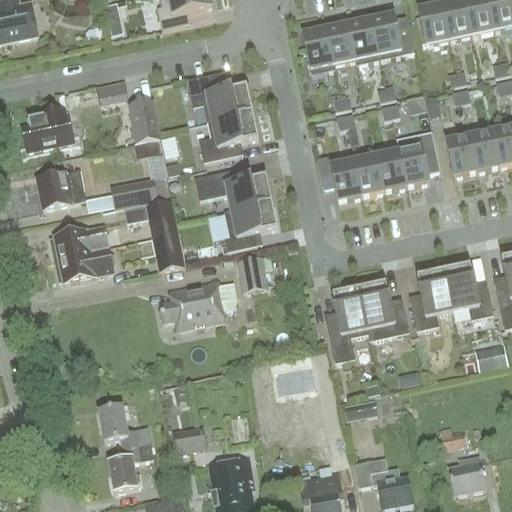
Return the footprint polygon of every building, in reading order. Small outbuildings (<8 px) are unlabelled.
[(0,0),(0,48),(37,41),(30,9),(19,11),(16,0),(0,0)] [(209,0),(158,0),(162,12),(157,13),(162,36),(185,31),(182,19),(212,13),(209,1),(209,0)] [(511,32),(511,12),(509,0),(491,0),(486,1),(494,37),(511,32)] [(494,37),(486,1),(464,6),(471,42),(494,37)] [(471,42),(464,6),(441,11),(448,47),(471,42)] [(130,35),(126,7),(115,9),(120,37),(130,35)] [(448,47),(441,11),(418,16),(426,51),(448,47)] [(395,26),(394,21),(371,26),(380,66),(402,61),(414,58),(407,23),(395,26)] [(380,66),(371,26),(348,31),(356,66),(355,66),(356,71),(380,66)] [(356,66),(348,31),(325,36),(333,71),(334,71),(355,66),(356,66)] [(333,71),(325,36),(303,40),(311,81),(335,75),(334,71),(333,71)] [(508,68),(500,70),(503,83),(511,81),(508,68)] [(503,83),(500,70),(492,72),(495,85),(503,83)] [(456,79),(459,92),(467,90),(464,78),(456,79)] [(207,128),(253,118),(247,91),(224,96),(220,79),(187,86),(193,114),(203,111),(207,128)] [(451,94),(459,92),(456,79),(448,81),(451,94)] [(507,101),(504,88),(496,89),(499,103),(507,101)] [(393,93),(385,95),(388,107),(396,105),(393,93)] [(388,107),(385,95),(377,96),(380,109),(388,107)] [(460,96),(462,109),(470,108),(468,95),(460,96)] [(462,109),(460,96),(451,98),(454,111),(462,109)] [(340,104),(343,117),(351,115),(349,102),(340,104)] [(163,144),(155,104),(129,109),(136,149),(163,144)] [(343,117),(340,104),(332,106),(335,118),(343,117)] [(397,110),(389,112),(392,124),(400,122),(397,110)] [(392,124),(389,112),(381,114),(384,126),(392,124)] [(65,114),(38,120),(39,123),(29,125),(30,131),(20,133),(26,160),(75,148),(70,123),(67,123),(65,114)] [(253,118),(207,128),(211,144),(199,147),(203,169),(238,162),(235,150),(258,145),(253,118)] [(344,122),(347,134),(355,132),(352,120),(344,122)] [(339,136),(347,134),(344,122),(336,123),(339,136)] [(511,170),(511,133),(492,137),(499,173),(511,170)] [(499,173),(492,137),(469,142),(476,178),(499,173)] [(476,178),(469,142),(446,147),(454,183),(476,178)] [(429,188),(422,153),(399,158),(406,193),(429,188)] [(406,193),(399,158),(376,162),(384,198),(406,193)] [(384,198),(376,162),(353,167),(361,203),(384,198)] [(330,164),(317,167),(323,196),(335,194),(331,172),(332,172),(330,164)] [(361,203),(353,167),(332,172),(331,172),(335,194),(338,208),(361,203)] [(231,215),(272,206),(266,182),(243,187),(240,175),(195,185),(199,207),(228,201),(231,215)] [(85,200),(80,176),(37,184),(43,216),(71,210),(70,203),(85,200)] [(170,205),(165,183),(112,193),(116,215),(170,205)] [(272,206),(231,215),(231,216),(224,218),(229,244),(225,245),(228,258),(257,252),(254,240),(278,235),(272,206)] [(153,244),(178,239),(172,208),(147,213),(153,244)] [(54,264),(58,263),(91,257),(109,253),(104,232),(54,242),(54,244),(50,245),(54,264)] [(178,239),(153,244),(159,275),(184,270),(178,239)] [(109,253),(91,257),(58,263),(54,264),(59,287),(63,287),(63,289),(114,278),(110,260),(109,253)] [(243,298),(267,294),(261,262),(238,266),(243,298)] [(511,334),(511,262),(501,264),(506,287),(495,290),(505,336),(511,334)] [(443,277),(452,318),(469,314),(471,326),(493,321),(487,292),(475,294),(471,271),(443,277)] [(436,321),(452,318),(443,277),(417,282),(422,306),(410,308),(417,337),(439,333),(436,321)] [(218,292),(217,286),(169,296),(171,307),(160,310),(163,329),(175,326),(177,336),(225,327),(223,318),(232,316),(235,313),(237,306),(234,289),(228,290),(226,288),(225,288),(223,291),(218,292)] [(361,294),(372,347),(408,339),(402,310),(391,312),(386,289),(361,294)] [(369,347),(372,347),(361,294),(332,300),(337,324),(326,326),(335,370),(355,365),(350,344),(368,340),(369,347)] [(504,351),(489,354),(493,373),(508,370),(504,351)] [(316,388),(313,366),(270,374),(274,396),(316,388)] [(346,427),(378,420),(375,405),(343,412),(346,427)] [(330,407),(298,413),(302,433),(334,427),(330,407)] [(122,454),(142,451),(139,435),(127,437),(123,412),(98,416),(104,447),(120,444),(122,454)] [(177,460),(207,455),(203,433),(173,437),(177,460)] [(444,456),(467,451),(464,439),(452,442),(450,433),(440,435),(444,456)] [(142,451),(122,454),(124,465),(108,468),(114,499),(138,494),(133,469),(154,465),(151,449),(142,451)] [(454,502),(486,495),(479,462),(459,467),(460,472),(448,475),(454,502)] [(254,504),(255,504),(249,463),(209,471),(213,494),(210,495),(212,511),(253,511),(253,508),(255,508),(254,504)] [(398,474),(387,476),(385,464),(354,470),(358,494),(377,490),(380,511),(399,511),(414,509),(409,483),(400,485),(398,474)] [(275,478),(264,481),(266,493),(278,491),(275,478)] [(311,511),(340,511),(339,505),(343,504),(339,480),(299,487),(303,506),(310,505),(311,511)] [(144,509),(144,511),(183,511),(182,503),(159,508),(158,507),(144,509)]
